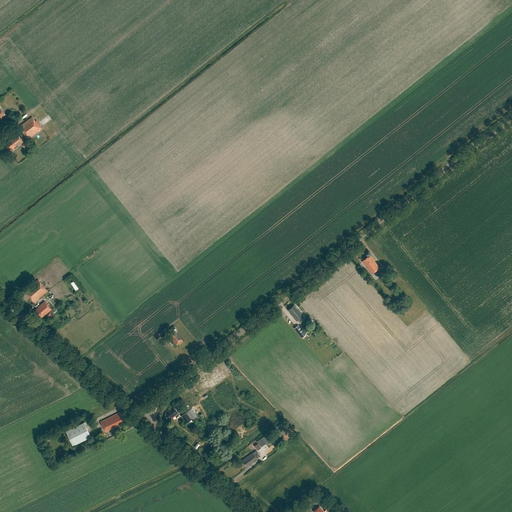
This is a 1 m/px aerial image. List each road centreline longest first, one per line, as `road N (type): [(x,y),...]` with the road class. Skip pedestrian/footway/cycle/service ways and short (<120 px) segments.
road 1 (unclassified): [(151,413),(162,394),(511,116)]
road 2 (unclassified): [(151,413),(129,408),(0,296)]
road 3 (unclassified): [(249,511),(166,440),(151,413)]
